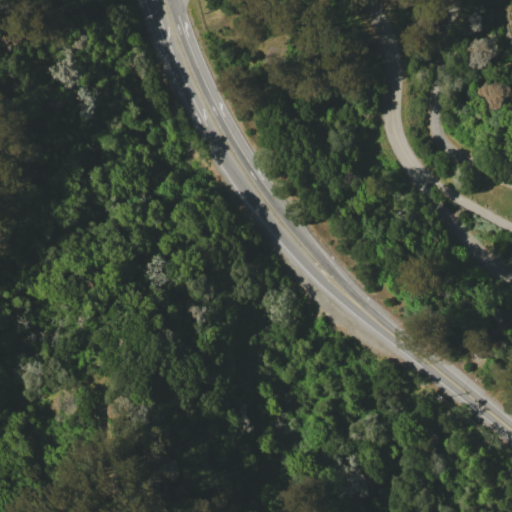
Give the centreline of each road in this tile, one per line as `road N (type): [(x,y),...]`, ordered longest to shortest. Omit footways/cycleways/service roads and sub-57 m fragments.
road 1 (primary): [(164,0),(190,82),(298,249),(349,301),(511,429)]
road 2 (track): [(0,415),(74,434),(122,489),(118,511)]
